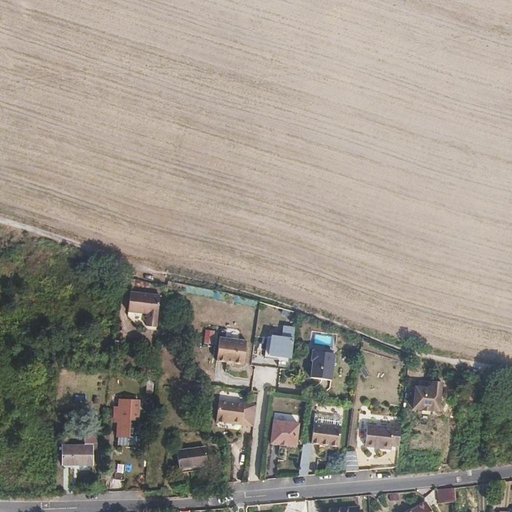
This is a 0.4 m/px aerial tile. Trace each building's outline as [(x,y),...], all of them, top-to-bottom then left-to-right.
[(150,324),(153,298),(134,296),(131,321),(150,324)] [(288,357),(291,328),(279,327),(278,337),(263,335),(261,357),(265,358),(265,354),(276,356),(275,365),(284,366),(285,357),(288,357)] [(217,345),(219,330),(206,329),(204,343),(217,345)] [(331,383),(332,353),(308,352),(307,382),(331,383)] [(430,382),(429,389),(419,388),(416,410),(442,413),(445,384),(430,382)] [(226,421),(231,422),(233,402),(218,399),(216,423),(226,424),(226,421)] [(136,420),(138,403),(120,401),(119,408),(116,408),(115,420),(118,420),(117,435),(128,437),(130,420),(136,420)] [(255,405),(254,405),(233,402),(231,422),(252,425),(253,425),(255,405)] [(291,447),(294,426),(268,422),(265,443),(291,447)] [(375,447),(397,450),(400,424),(392,423),(391,428),(369,426),(367,448),(374,449),(375,447)] [(334,445),(336,428),(307,425),(306,443),(334,445)] [(92,464),(91,446),(62,445),(62,464),(92,464)] [(206,466),(204,450),(176,454),(177,469),(206,466)] [(122,490),(124,474),(114,474),(113,490),(122,490)] [(453,502),(453,488),(450,488),(435,490),(436,503),(453,502)] [(399,500),(398,492),(388,494),(389,501),(399,500)]
